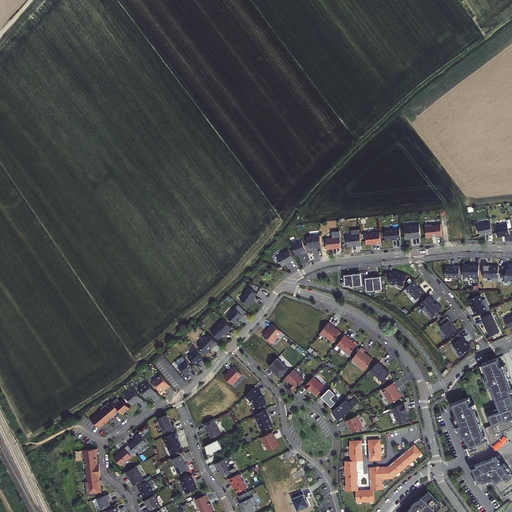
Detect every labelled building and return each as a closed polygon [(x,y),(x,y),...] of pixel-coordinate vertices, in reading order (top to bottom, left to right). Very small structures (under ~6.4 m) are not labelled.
[(477,225),(479,235),(487,233),(487,234),(492,233),(489,222),(477,225)] [(435,237),(442,236),(440,223),(431,225),(430,224),(424,225),(426,236),(435,235),(435,237)] [(420,237),(419,224),(405,225),(403,227),(405,238),(412,237),(412,238),(420,237)] [(509,234),(506,224),(495,226),(497,236),(504,234),(504,235),(509,234)] [(384,230),(385,240),(396,239),(396,240),(400,239),(399,228),(395,229),(395,228),(390,228),(390,229),(384,230)] [(365,233),(366,244),(370,243),(371,243),(373,242),(373,244),(380,243),(379,232),(365,233)] [(346,235),(347,246),(355,245),(355,246),(361,245),(359,234),(346,235)] [(307,245),(308,248),(316,247),(316,248),(321,248),(319,235),(306,236),(307,245)] [(325,238),(326,248),(335,247),(335,248),(341,247),(339,237),(325,238)] [(301,254),(306,252),(301,240),(296,242),(295,241),(291,243),(295,254),(297,254),(298,252),(299,253),(301,252),(301,254)] [(294,260),(288,250),(276,256),(281,266),(289,261),(290,262),(294,260)] [(506,265),(502,265),(501,277),(511,277),(511,275),(511,274),(511,263),(508,263),(508,268),(506,268),(506,265)] [(463,264),(462,276),(478,276),(478,264),(472,264),(472,265),(469,265),(469,264),(463,264)] [(483,264),(483,277),(492,277),(492,280),(497,281),(498,265),(492,265),(492,266),(488,265),(488,264),(483,264)] [(445,266),(444,277),(458,277),(459,266),(452,265),(452,267),(445,266)] [(406,275),(396,272),(388,273),(389,284),(394,283),(395,282),(398,283),(397,284),(402,286),(406,275)] [(361,285),(360,273),(355,274),(347,274),(344,275),(345,285),(349,284),(349,286),(361,285)] [(381,289),(380,276),(375,276),(369,277),(365,278),(365,284),(366,290),(381,289)] [(417,285),(413,281),(405,288),(415,299),(424,291),(420,287),(419,288),(417,286),(417,285)] [(256,293),(247,287),(239,299),(248,305),(252,298),(253,298),(256,293)] [(479,294),(468,299),(473,310),(475,310),(477,314),(490,308),(485,298),(482,299),(479,294)] [(434,301),(429,295),(418,305),(424,311),(425,309),(432,317),(439,310),(439,309),(441,307),(437,302),(435,304),(433,302),(434,301)] [(246,312),(238,304),(237,305),(240,308),(238,311),(242,315),(246,312)] [(240,308),(237,305),(226,316),(234,324),(237,320),(239,318),(239,319),(242,315),(238,311),(240,308)] [(491,314),(481,318),(485,328),(486,328),(487,330),(489,336),(499,331),(491,314)] [(511,314),(503,319),(508,328),(511,325),(511,314)] [(451,320),(447,315),(440,321),(442,324),(440,327),(447,336),(456,329),(450,321),(451,320)] [(231,327),(222,319),(210,332),(218,339),(224,332),(225,333),(231,327)] [(332,325),(328,322),(319,334),(324,338),(325,336),(332,341),(340,331),(334,327),(334,328),(331,326),(332,325)] [(281,331),(272,324),(269,328),(267,330),(262,335),(271,343),(281,331)] [(456,351),(459,355),(466,350),(467,351),(470,348),(465,341),(463,342),(461,340),(463,338),(459,332),(451,338),(454,342),(453,343),(456,347),(455,347),(458,350),(456,351)] [(217,343),(208,334),(205,337),(204,336),(200,340),(201,341),(197,345),(201,349),(200,350),(204,354),(211,347),(211,348),(217,343)] [(350,341),(343,336),(337,344),(349,354),(357,343),(352,339),(350,341)] [(364,350),(360,347),(352,359),(359,364),(358,365),(364,369),(372,359),(363,352),(364,350)] [(202,359),(194,349),(190,353),(191,354),(187,356),(194,364),(197,362),(198,363),(202,359)] [(511,379),(502,355),(481,363),(484,371),(482,372),(484,379),(486,379),(488,386),(490,385),(498,407),(495,408),(495,407),(487,410),(489,417),(491,421),(492,424),(485,427),(491,444),(498,438),(504,431),(510,428),(511,427),(511,379)] [(288,369),(277,358),(268,366),(280,377),(288,369)] [(193,369),(185,360),(178,366),(185,375),(189,371),(190,372),(193,369)] [(385,369),(378,362),(369,371),(374,375),(375,374),(382,381),(390,372),(386,368),(385,369)] [(294,371),(292,369),(284,378),(288,381),(289,380),(291,383),(289,386),(292,389),(295,386),(295,387),(302,379),(298,375),(299,374),(295,370),(294,371)] [(170,386),(160,375),(151,382),(159,391),(165,387),(166,389),(170,386)] [(324,386),(313,376),(304,386),(309,391),(311,389),(316,395),(320,391),(320,390),(324,386)] [(397,389),(393,382),(382,389),(383,391),(385,396),(386,395),(390,403),(401,396),(398,391),(397,391),(396,389),(397,389)] [(155,392),(147,383),(139,390),(145,398),(150,393),(152,395),(155,392)] [(259,392),(254,387),(245,395),(249,400),(251,400),(253,402),(256,408),(265,404),(264,403),(265,402),(263,397),(262,397),(262,396),(258,392),(259,392)] [(335,393),(329,388),(321,396),(331,406),(338,399),(334,395),(335,393)] [(141,399),(133,389),(125,397),(131,405),(137,400),(138,402),(141,399)] [(349,402),(346,399),(337,407),(341,411),(340,412),(343,415),(358,402),(354,397),(349,402)] [(470,404),(467,397),(451,403),(457,418),(460,424),(459,424),(459,425),(464,435),(465,439),(471,453),(489,446),(483,432),(480,433),(479,430),(482,429),(472,403),(470,404)] [(129,408),(122,399),(119,402),(117,399),(112,402),(120,411),(122,414),(129,408)] [(120,411),(112,402),(110,405),(108,403),(104,406),(115,418),(118,416),(117,414),(120,411)] [(407,409),(404,402),(391,408),(397,421),(401,423),(409,419),(407,413),(405,410),(407,409)] [(115,418),(104,406),(101,409),(102,411),(99,413),(107,422),(110,419),(112,421),(115,418)] [(341,411),(337,407),(332,411),(337,419),(343,415),(340,412),(341,411)] [(269,417),(265,410),(255,415),(262,430),(272,425),(269,420),(269,421),(268,418),(269,417)] [(107,422),(99,413),(91,420),(100,428),(107,422)] [(171,425),(167,414),(158,418),(164,433),(175,428),(173,424),(171,425)] [(362,427),(357,415),(345,420),(347,425),(349,424),(352,432),(362,427)] [(221,433),(213,419),(203,424),(205,428),(206,427),(211,438),(221,433)] [(178,437),(176,432),(162,438),(165,443),(166,443),(171,454),(182,449),(177,437),(178,437)] [(274,436),(272,432),(260,437),(263,443),(265,444),(268,450),(278,445),(274,436)] [(147,443),(139,434),(135,438),(128,445),(135,453),(147,443)] [(222,447),(218,439),(205,445),(207,453),(214,453),(214,451),(222,447)] [(380,439),(368,439),(369,460),(381,459),(381,454),(381,444),(380,444),(380,439)] [(362,460),(361,440),(350,440),(350,445),(349,445),(350,456),(351,456),(351,461),(357,460),(362,460)] [(387,466),(395,475),(422,453),(414,444),(387,466)] [(135,453),(128,445),(124,448),(131,456),(135,453)] [(131,456),(124,448),(120,452),(114,458),(120,465),(131,456)] [(98,453),(97,449),(84,450),(85,461),(97,460),(96,453),(98,453)] [(185,462),(182,454),(171,459),(177,474),(189,469),(186,463),(184,464),(183,462),(185,462)] [(511,472),(499,454),(471,465),(478,483),(489,479),(492,478),(504,494),(511,488),(511,472)] [(230,466),(226,457),(214,463),(218,470),(219,469),(220,472),(219,472),(221,477),(236,470),(233,464),(230,466)] [(97,466),(97,460),(85,461),(87,471),(100,470),(99,465),(97,466)] [(358,490),(357,460),(351,461),(345,461),(345,466),(345,476),(346,476),(346,485),(346,490),(356,490),(358,490)] [(384,466),(370,467),(371,489),(373,489),(383,488),(383,483),(382,483),(382,478),(384,478),(384,466)] [(395,475),(387,466),(384,466),(384,478),(392,478),(395,475)] [(143,479),(136,467),(125,473),(127,476),(128,476),(130,479),(131,479),(132,481),(131,481),(134,485),(143,479)] [(100,474),(100,470),(87,471),(88,482),(99,480),(98,474),(100,474)] [(246,488),(239,473),(229,478),(233,486),(234,486),(235,487),(234,488),(236,492),(246,488)] [(193,480),(191,475),(180,480),(186,493),(196,489),(193,481),(193,480)] [(154,484),(151,479),(138,487),(140,491),(141,490),(144,496),(153,491),(150,486),(154,484)] [(102,485),(101,480),(99,480),(88,482),(85,482),(87,496),(95,495),(95,493),(101,492),(100,485),(102,485)] [(374,501),(373,489),(371,489),(358,490),(356,490),(356,502),(374,501)] [(440,502),(429,490),(424,496),(423,495),(406,511),(431,511),(436,508),(435,507),(440,502)] [(251,497),(248,491),(238,496),(241,502),(243,506),(241,507),(240,508),(242,511),(251,511),(255,510),(253,505),(255,504),(256,503),(253,496),(251,497)] [(110,498),(108,494),(97,499),(101,509),(110,505),(108,499),(110,498)] [(209,501),(206,494),(195,499),(196,502),(195,502),(198,507),(199,507),(200,511),(209,511),(213,510),(210,503),(209,504),(208,501),(209,501)] [(160,505),(154,495),(144,501),(146,504),(150,510),(160,505)]
